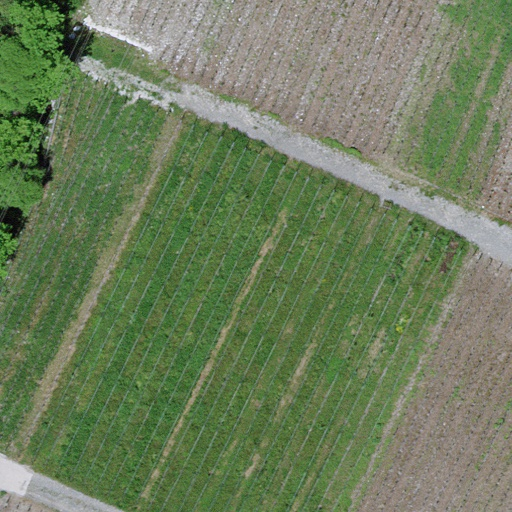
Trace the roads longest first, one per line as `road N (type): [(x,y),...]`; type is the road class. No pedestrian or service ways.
road 1 (track): [(111,38),(511,243)]
road 2 (track): [(0,461),(50,474),(131,511)]
